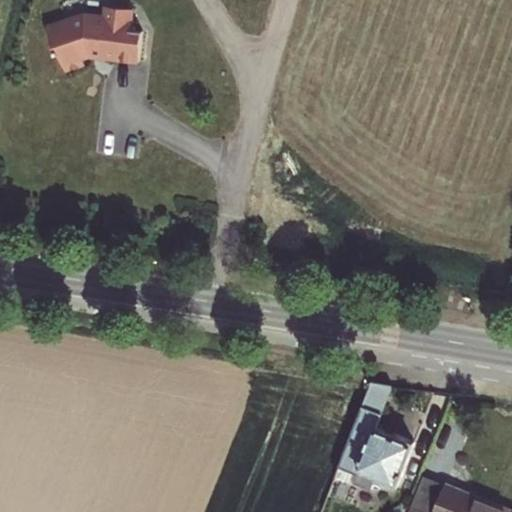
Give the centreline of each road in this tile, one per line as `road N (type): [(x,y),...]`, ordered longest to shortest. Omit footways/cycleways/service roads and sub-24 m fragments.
road 1 (primary): [(0,270),(511,351)]
road 2 (unknown): [(211,303),(260,68)]
road 3 (unknown): [(219,0),(260,68),(279,0)]
